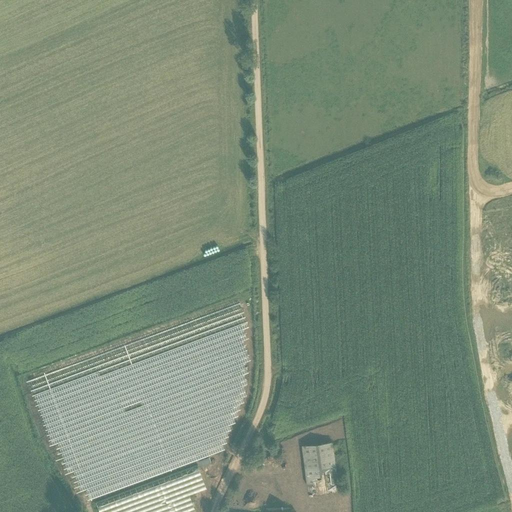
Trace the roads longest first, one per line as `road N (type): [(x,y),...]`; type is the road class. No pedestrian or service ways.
road 1 (unclassified): [(213,511),(260,410),(267,368),(252,0)]
road 2 (track): [(474,265),(475,0)]
